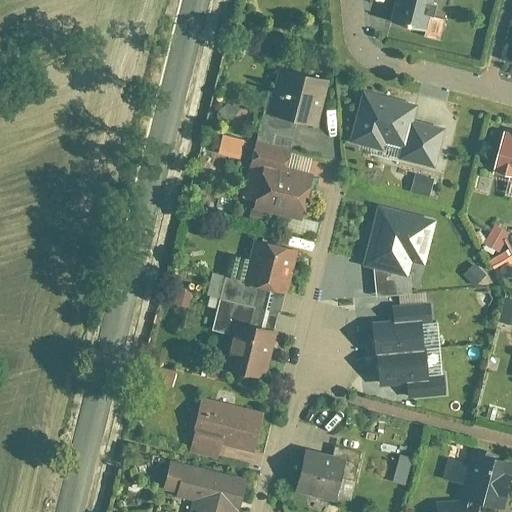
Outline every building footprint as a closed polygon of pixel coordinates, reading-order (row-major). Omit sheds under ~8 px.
[(405,0),(400,23),(432,30),(438,0),(405,0)] [(289,68),(276,115),(305,122),(322,127),(335,80),(289,68)] [(421,103),(367,89),(353,141),(389,150),(391,141),(410,146),(417,120),(421,103)] [(262,141),(297,151),(305,122),(276,115),(269,113),(262,141)] [(451,129),(417,120),(410,146),(407,159),(441,168),(451,129)] [(511,130),(510,130),(499,175),(511,177),(511,130)] [(238,158),(244,139),(223,133),(217,152),(238,158)] [(267,168),(291,174),(297,151),(262,141),(256,165),(267,168)] [(257,208),(308,221),(318,181),(291,174),(267,168),(257,208)] [(435,196),(439,179),(420,174),(416,191),(435,196)] [(431,265),(443,220),(383,204),(367,264),(379,267),(413,276),(417,261),(431,265)] [(490,243),(505,251),(511,238),(511,229),(501,223),(490,243)] [(263,238),(251,282),(287,292),(294,294),(306,249),(263,238)] [(469,275),(481,286),(492,275),(481,264),(469,275)] [(415,293),(413,276),(379,267),(381,296),(415,293)] [(225,297),(282,312),(287,292),(251,282),(230,277),(225,297)] [(252,323),(277,330),(282,312),(225,297),(216,330),(248,338),(252,323)] [(399,305),(401,321),(427,319),(427,323),(438,322),(436,301),(399,305)] [(380,353),(430,349),(427,323),(427,319),(401,321),(378,323),(380,353)] [(239,373),(268,381),(281,331),(277,330),(252,323),(248,338),(239,373)] [(430,349),(380,353),(383,384),(412,381),(432,379),(432,374),(430,349)] [(148,363),(145,378),(172,385),(175,370),(148,363)] [(432,379),(412,381),(414,400),(453,396),(450,372),(432,374),(432,379)] [(227,444),(260,452),(270,412),(207,396),(197,436),(227,444)] [(227,444),(197,436),(193,452),(223,460),(227,444)] [(311,448),(299,491),(343,503),(354,460),(311,448)] [(482,502),(510,509),(511,501),(511,458),(477,449),(464,497),(482,502)] [(404,484),(411,456),(399,453),(392,481),(404,484)] [(197,511),(243,511),(252,479),(176,460),(168,488),(182,492),(181,496),(200,501),(197,511)] [(439,504),(439,511),(482,511),(482,502),(439,504)]
